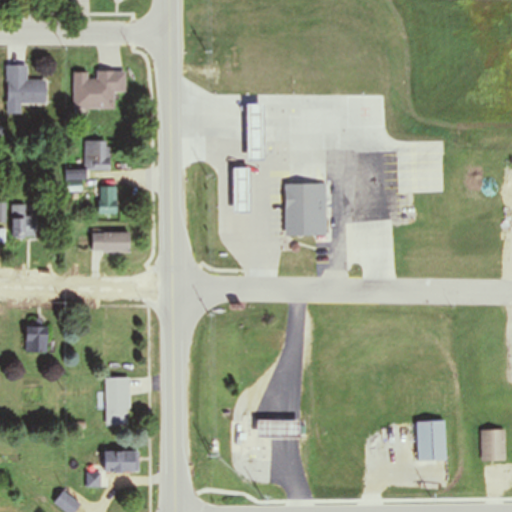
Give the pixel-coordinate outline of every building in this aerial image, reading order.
[(6,114),(22,114),(22,104),(45,104),(45,81),(26,81),(26,66),(6,66),(6,114)] [(114,110),(114,94),(125,94),(125,72),(72,73),(72,110),(114,110)] [(84,142),(84,168),(65,168),(66,193),(84,192),(84,172),(109,171),(109,141),(84,142)] [(231,169),(232,215),(249,214),(249,169),(231,169)] [(283,186),(284,236),(325,236),(325,186),(283,186)] [(98,214),(118,214),(118,187),(98,187),(98,214)] [(26,206),(12,205),(11,238),(36,239),(37,215),(26,214),(26,206)] [(130,254),(130,234),(91,234),(91,254),(130,254)] [(46,352),(46,321),(25,322),(25,353),(46,352)] [(105,378),(105,426),(129,426),(129,378),(105,378)] [(298,436),(298,420),(240,420),(240,436),(298,436)] [(417,461),(445,461),(445,421),(417,421),(417,461)] [(505,461),(505,430),(481,430),(481,461),(505,461)] [(138,451),(100,451),(100,471),(138,471),(138,451)] [(74,511),(80,502),(62,491),(53,505),(65,511),(74,511)]
